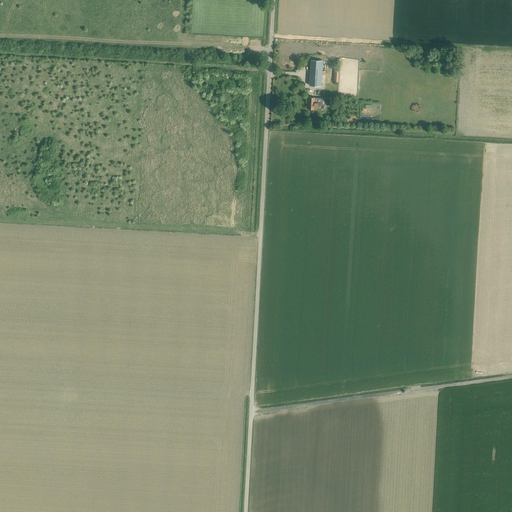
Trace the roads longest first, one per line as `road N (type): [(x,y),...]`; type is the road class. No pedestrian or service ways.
road 1 (unclassified): [(245,511),(273,0)]
road 2 (track): [(251,411),(511,377)]
road 3 (track): [(455,46),(271,36)]
